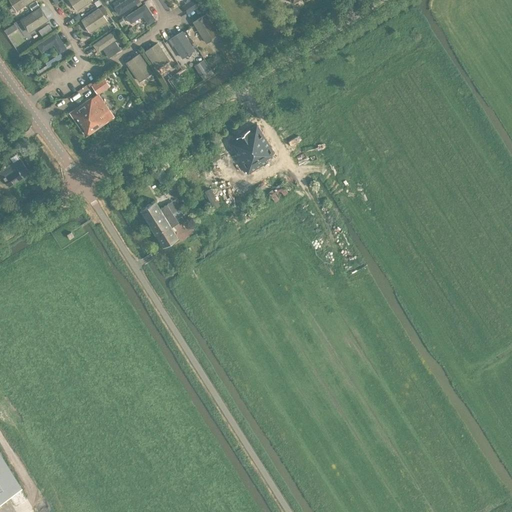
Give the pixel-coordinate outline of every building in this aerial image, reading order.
[(10,0),(17,10),(31,0),(10,0)] [(91,0),(70,0),(77,10),(91,0)] [(139,0),(125,0),(115,7),(119,13),(139,0)] [(194,0),(190,0),(184,4),(188,11),(189,12),(201,4),(198,1),(196,3),(194,0)] [(126,16),(131,22),(143,15),(148,23),(155,19),(145,4),(126,16)] [(195,8),(200,15),(207,11),(202,4),(195,8)] [(39,7),(21,19),(29,31),(47,19),(39,7)] [(107,21),(99,8),(82,19),(90,32),(107,21)] [(193,21),(206,42),(219,34),(206,13),(193,21)] [(42,35),(53,30),(50,23),(39,28),(42,35)] [(109,57),(120,49),(114,40),(118,37),(113,30),(93,44),(98,51),(102,48),(109,57)] [(182,57),(194,50),(182,31),(170,38),(182,57)] [(56,32),(37,44),(42,51),(54,43),(59,52),(66,47),(56,32)] [(157,43),(145,51),(156,68),(168,59),(157,43)] [(60,54),(52,59),(56,64),(63,59),(60,54)] [(139,80),(151,72),(139,54),(126,62),(139,80)] [(49,61),(46,63),(47,65),(49,68),(52,66),(56,64),(52,59),(49,61)] [(200,75),(210,69),(203,59),(194,65),(200,75)] [(171,79),(178,89),(185,84),(179,74),(171,79)] [(93,83),(92,85),(93,87),(97,93),(98,93),(109,85),(103,77),(93,83)] [(108,120),(114,116),(98,93),(97,93),(92,97),(92,96),(69,112),(86,136),(108,120)] [(133,104),(138,112),(144,108),(140,100),(133,104)] [(256,124),(228,141),(248,173),(267,162),(265,158),(274,152),(256,124)] [(0,148),(4,155),(8,152),(0,140),(0,148)] [(30,174),(19,158),(0,170),(0,180),(0,181),(5,179),(9,186),(22,177),(23,179),(30,174)] [(161,183),(169,178),(162,168),(155,173),(161,183)] [(240,173),(232,177),(237,186),(249,179),(244,171),(240,173)] [(215,208),(221,204),(211,186),(205,190),(215,208)] [(151,226),(181,208),(176,199),(167,204),(167,203),(160,208),(155,200),(140,209),(151,226)] [(179,218),(185,214),(181,208),(151,226),(163,246),(178,236),(172,227),(179,223),(178,222),(180,220),(179,218)] [(0,500),(20,488),(0,455),(0,500)]
